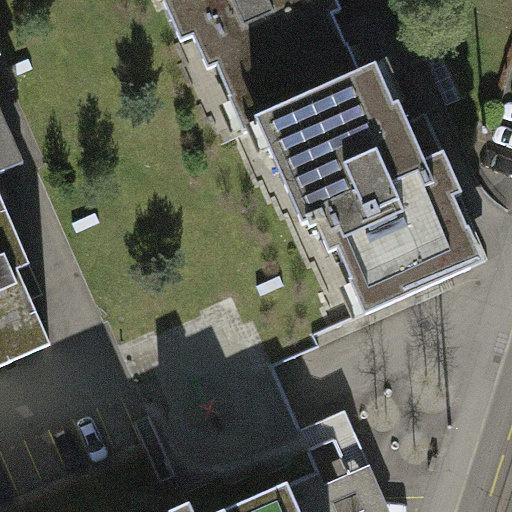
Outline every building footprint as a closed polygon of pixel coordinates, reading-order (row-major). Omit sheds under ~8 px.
[(271,121),(269,117),(348,82),(347,79),(336,55),(348,49),(333,15),(341,11),(336,0),(162,0),(181,42),(193,36),(208,70),(216,67),(231,101),(243,96),(256,128),(271,121)] [(0,174),(5,172),(0,159),(0,123),(5,121),(0,109),(0,95),(15,89),(0,54),(0,174)] [(347,79),(348,82),(269,117),(271,121),(281,144),(269,150),(302,226),(308,223),(310,228),(316,225),(329,253),(337,249),(352,284),(363,279),(377,310),(471,269),(457,237),(468,233),(453,198),(462,195),(434,131),(414,140),(398,104),(380,112),(363,72),(347,79)] [(0,192),(0,366),(52,344),(19,269),(31,264),(0,192)] [(320,473),(290,486),(300,511),(391,511),(371,464),(325,484),(320,473)] [(300,511),(290,486),(288,482),(219,511),(194,511),(190,502),(169,511),(168,511),(300,511)]
